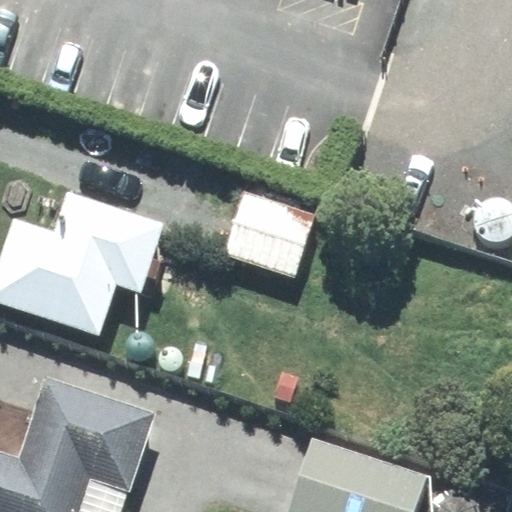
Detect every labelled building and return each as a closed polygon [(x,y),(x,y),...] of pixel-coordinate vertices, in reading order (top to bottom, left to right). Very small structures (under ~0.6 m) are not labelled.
[(246,188),(220,264),(304,293),(330,216),(246,188)] [(511,207),(483,197),(465,245),(511,262),(511,207)] [(21,232),(0,292),(0,313),(105,350),(123,299),(148,308),(172,238),(75,205),(60,246),(21,232)] [(0,461),(0,511),(89,511),(96,493),(137,507),(164,428),(52,390),(25,470),(0,461)] [(426,511),(434,490),(317,451),(296,511),(426,511)]
